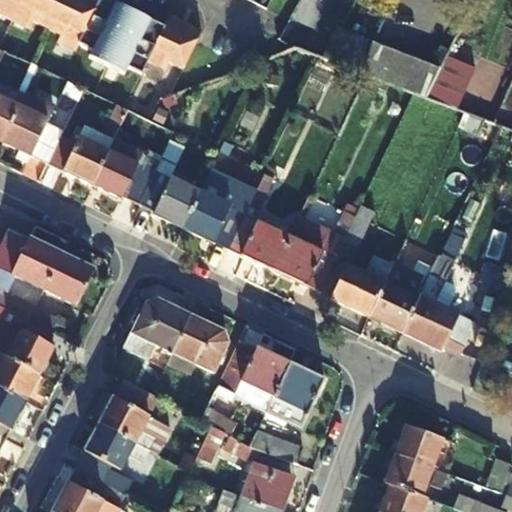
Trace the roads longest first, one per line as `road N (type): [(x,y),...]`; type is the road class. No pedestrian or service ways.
road 1 (residential): [(22,511),(140,251)]
road 2 (residential): [(140,251),(379,370)]
road 3 (residential): [(0,180),(140,251)]
road 4 (residential): [(327,511),(379,370)]
road 5 (residential): [(379,370),(506,428)]
